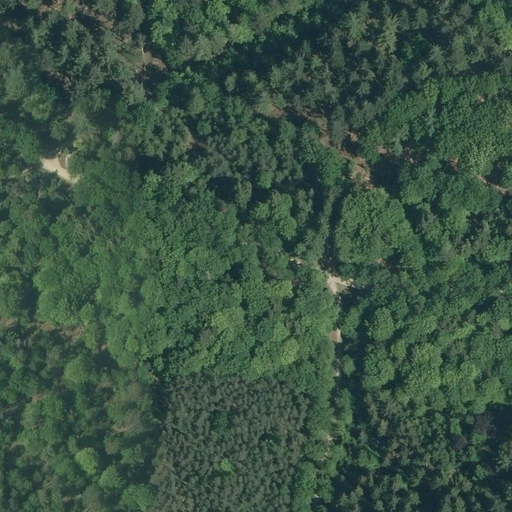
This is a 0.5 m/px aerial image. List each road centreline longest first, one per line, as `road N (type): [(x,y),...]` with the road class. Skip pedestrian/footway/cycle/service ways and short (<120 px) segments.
road 1 (track): [(359,0),(302,41),(45,164)]
road 2 (track): [(216,236),(365,287),(511,293)]
road 3 (track): [(131,511),(150,386),(216,236)]
road 4 (track): [(330,278),(338,373),(313,511)]
road 5 (track): [(45,164),(216,236)]
